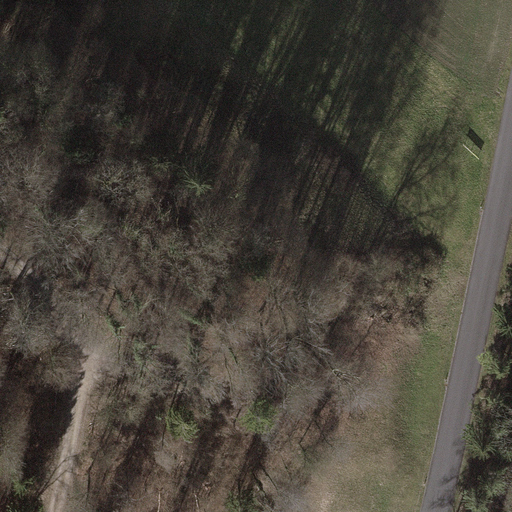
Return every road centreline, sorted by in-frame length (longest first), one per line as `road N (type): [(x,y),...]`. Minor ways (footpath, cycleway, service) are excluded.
road 1 (tertiary): [(436,511),(511,149)]
road 2 (track): [(58,511),(78,355),(52,300),(0,237)]
